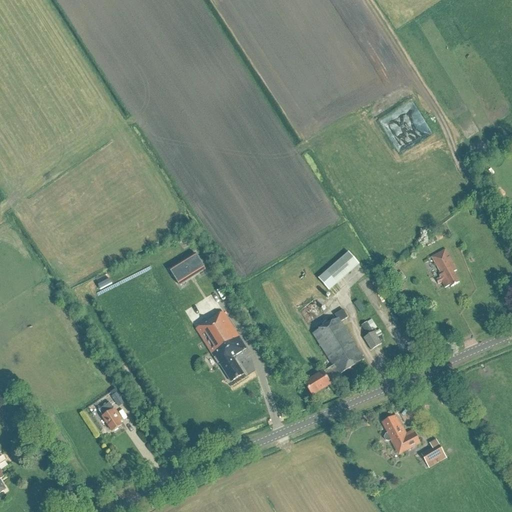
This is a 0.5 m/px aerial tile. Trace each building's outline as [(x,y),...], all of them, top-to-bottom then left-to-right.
[(416,96),(383,113),(394,134),(399,132),(403,139),(398,141),(402,148),(408,145),(404,139),(423,129),(420,122),(428,118),(425,112),(416,96)] [(453,273),(457,271),(455,269),(445,250),(432,258),(443,278),(440,279),(436,281),(438,284),(441,282),(445,289),(450,286),(451,288),(459,283),(453,273)] [(349,253),(318,279),(329,292),(359,266),(349,253)] [(179,287),(205,271),(195,254),(169,270),(179,287)] [(406,266),(400,270),(404,277),(410,274),(406,266)] [(357,301),(353,304),(358,311),(362,308),(357,301)] [(305,385),(313,397),(333,383),(331,381),(342,373),(342,374),(365,358),(341,323),(348,318),(343,310),(335,316),(337,319),(314,335),(335,366),(325,372),(323,373),(305,385)] [(233,358),(246,349),(223,312),(196,330),(219,366),(220,366),(231,383),(243,375),(238,367),(240,365),(236,360),(235,361),(233,358)] [(395,322),(397,330),(404,328),(402,320),(395,322)] [(382,344),(375,333),(374,332),(364,339),(372,351),(382,344)] [(118,407),(123,403),(117,394),(112,397),(118,407)] [(114,410),(109,403),(99,410),(103,417),(103,418),(112,432),(121,426),(119,422),(122,421),(114,410)] [(385,435),(384,438),(386,441),(389,442),(392,440),(400,455),(418,445),(411,431),(406,434),(396,416),(383,424),(388,434),(385,435)] [(437,446),(421,456),(429,470),(445,460),(437,446)]
